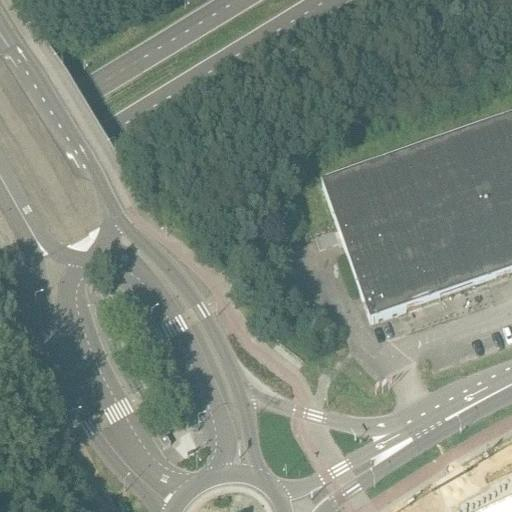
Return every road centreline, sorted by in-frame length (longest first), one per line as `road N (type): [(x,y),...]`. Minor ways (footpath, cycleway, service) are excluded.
road 1 (tertiary): [(239,382),(183,280),(113,218),(0,29)]
road 2 (primary): [(0,201),(328,0)]
road 3 (tertiary): [(0,190),(34,244),(71,397),(100,448),(157,511)]
road 4 (primary): [(238,0),(0,145)]
road 5 (tertiary): [(450,418),(359,427),(267,401),(239,382)]
road 6 (tertiary): [(450,418),(288,492),(272,492)]
road 7 (tertiary): [(323,511),(450,418)]
